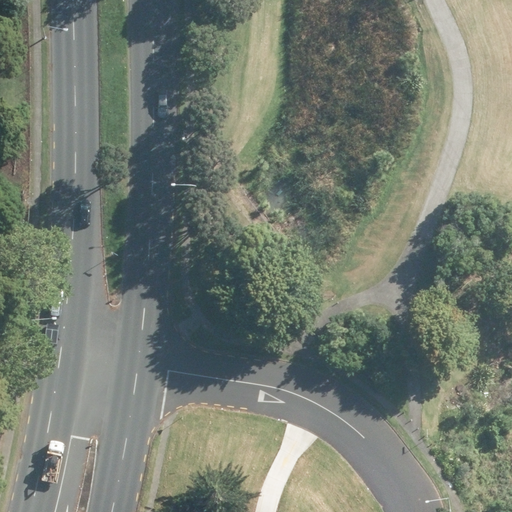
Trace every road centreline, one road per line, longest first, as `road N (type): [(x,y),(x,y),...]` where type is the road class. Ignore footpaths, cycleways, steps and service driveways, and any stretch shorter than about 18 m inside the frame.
road 1 (primary): [(151,0),(152,227),(137,369)]
road 2 (primary): [(62,362),(78,152),(73,0)]
road 3 (unclassified): [(137,369),(309,399),(370,442),(415,511)]
road 4 (primary): [(31,511),(62,362)]
road 5 (primary): [(137,369),(107,511)]
